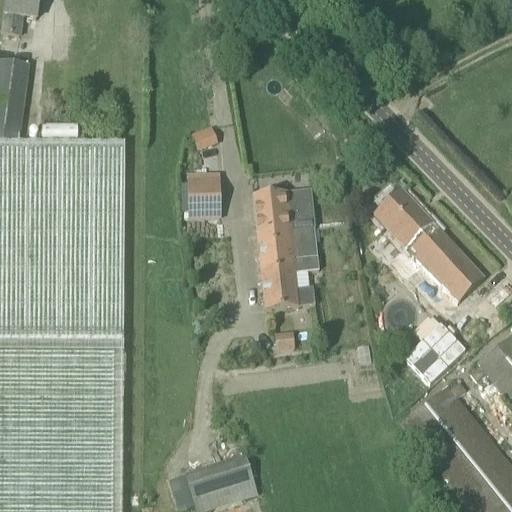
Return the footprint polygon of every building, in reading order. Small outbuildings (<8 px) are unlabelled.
[(35,22),(38,0),(6,0),(4,18),(2,38),(18,40),(21,21),(35,22)] [(0,142),(18,144),(28,68),(0,64),(0,142)] [(216,146),(210,131),(191,138),(197,154),(216,146)] [(0,511),(121,511),(124,146),(0,145),(0,511)] [(218,182),(188,182),(188,223),(218,223),(218,182)] [(402,251),(390,262),(444,319),(483,282),(399,193),(372,219),(402,251)] [(314,230),(310,194),(252,200),(256,237),(314,230)] [(314,230),(256,237),(265,314),(314,309),(313,291),(295,293),(293,277),(318,274),(314,230)] [(511,330),(510,332),(511,333),(511,337),(477,366),(480,370),(470,377),(476,385),(486,377),(511,409),(511,330)] [(274,338),(276,356),(295,354),(293,336),(274,338)] [(468,511),(511,511),(511,473),(455,402),(464,395),(458,387),(449,394),(446,391),(401,427),(468,511)] [(211,511),(256,499),(244,458),(183,477),(193,511),(211,511)]
